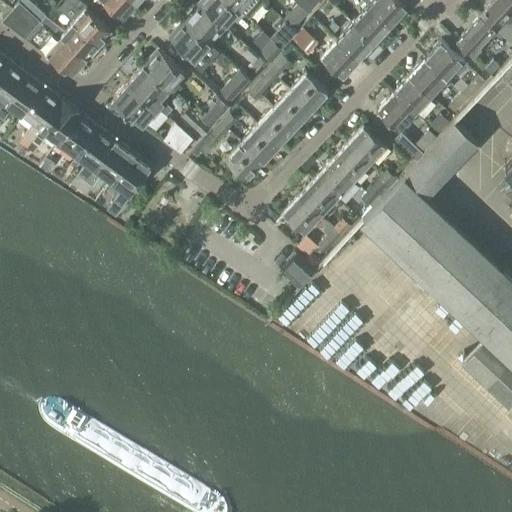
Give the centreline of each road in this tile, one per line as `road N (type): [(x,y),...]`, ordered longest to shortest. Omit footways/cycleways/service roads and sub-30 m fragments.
road 1 (residential): [(443,0),(245,211),(86,94)]
road 2 (residential): [(86,94),(171,0)]
